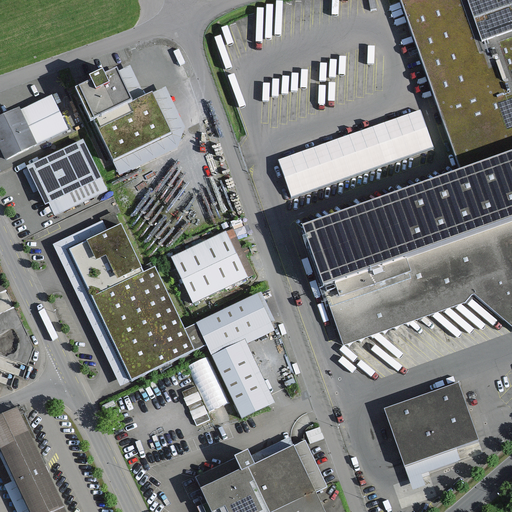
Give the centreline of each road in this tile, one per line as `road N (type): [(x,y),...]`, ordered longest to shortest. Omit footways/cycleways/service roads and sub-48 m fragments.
road 1 (unclassified): [(182,19),(359,511)]
road 2 (unclassified): [(0,233),(132,511)]
road 3 (unclassified): [(182,19),(0,86)]
